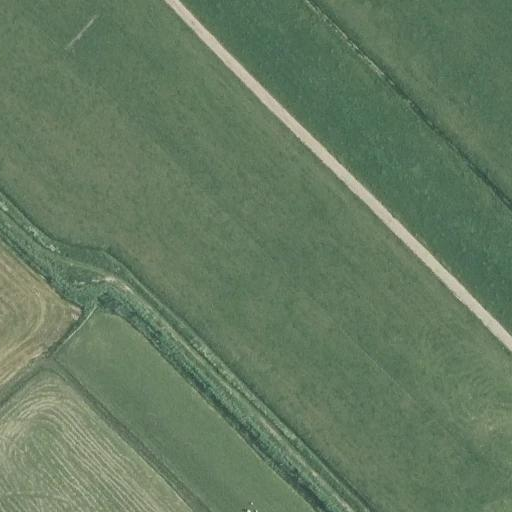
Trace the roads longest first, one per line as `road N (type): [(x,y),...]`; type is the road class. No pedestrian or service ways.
road 1 (track): [(511,341),(176,0)]
road 2 (track): [(351,511),(127,289),(103,270),(43,251),(0,206)]
